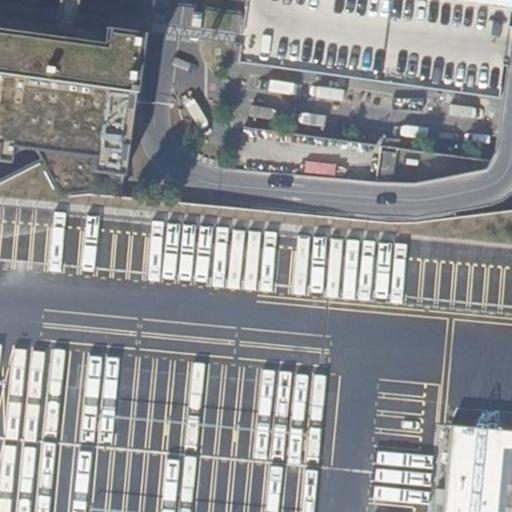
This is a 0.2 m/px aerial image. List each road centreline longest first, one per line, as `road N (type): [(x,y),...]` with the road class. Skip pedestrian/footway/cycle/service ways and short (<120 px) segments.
road 1 (unknown): [(150,511),(163,304)]
road 2 (unknown): [(349,323),(340,511)]
